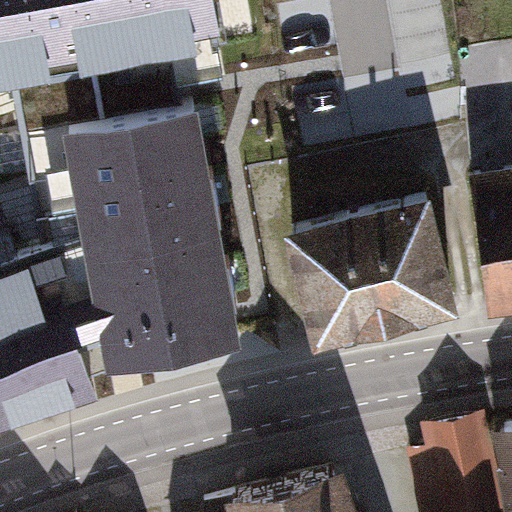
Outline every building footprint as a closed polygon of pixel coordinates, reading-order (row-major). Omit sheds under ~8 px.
[(226,0),(0,0),(0,80),(234,34),(226,0)] [(42,206),(81,199),(66,111),(177,92),(171,59),(21,84),(42,206)] [(177,92),(66,111),(81,199),(85,223),(53,232),(97,363),(242,326),(201,88),(177,92)] [(511,156),(476,161),(492,290),(511,287),(511,156)] [(426,180),(285,210),(309,321),(450,291),(426,180)] [(0,414),(102,381),(97,363),(53,232),(24,242),(12,207),(0,210),(0,414)] [(478,405),(421,416),(425,439),(409,442),(422,510),(495,496),(478,405)] [(511,511),(511,411),(489,416),(507,511),(511,511)] [(221,483),(231,511),(355,511),(332,445),(221,483)]
